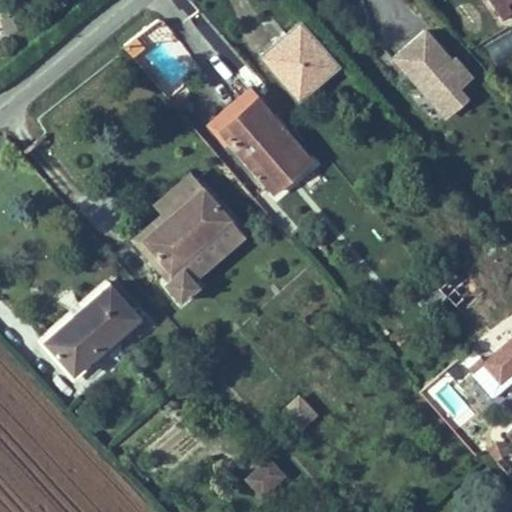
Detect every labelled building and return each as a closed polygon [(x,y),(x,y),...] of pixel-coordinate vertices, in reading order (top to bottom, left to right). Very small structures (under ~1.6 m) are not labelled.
[(281,24),(263,39),(305,87),(343,53),(301,8),(281,24)] [(425,20),(386,54),(439,116),(478,81),(425,20)] [(159,38),(141,52),(171,86),(188,71),(159,38)] [(270,87),(260,75),(238,94),(223,105),(234,118),(266,155),(302,125),(270,87)] [(220,279),(212,269),(199,254),(248,212),(218,178),(190,202),(159,228),(196,268),(185,278),(200,296),(220,279)] [(261,227),(248,212),(199,254),(212,269),(261,227)] [(453,304),(477,284),(459,261),(434,281),(453,304)] [(142,328),(151,321),(119,281),(107,290),(79,311),(49,334),(79,376),(142,328)] [(511,323),(485,345),(500,365),(511,355),(511,323)] [(468,348),(445,370),(488,412),(511,389),(468,348)] [(307,377),(292,390),(307,406),(321,394),(307,377)] [(259,455),(253,460),(267,476),(274,470),(287,459),(273,443),(259,455)]
